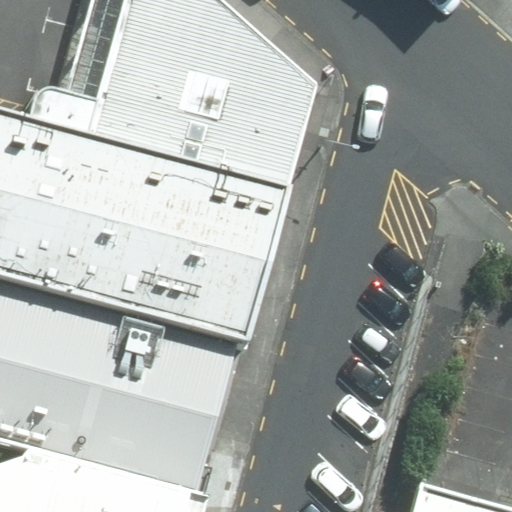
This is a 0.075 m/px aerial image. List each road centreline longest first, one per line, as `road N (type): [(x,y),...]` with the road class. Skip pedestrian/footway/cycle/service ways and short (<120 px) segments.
road 1 (residential): [(396,41),(269,511)]
road 2 (residential): [(396,41),(511,140)]
